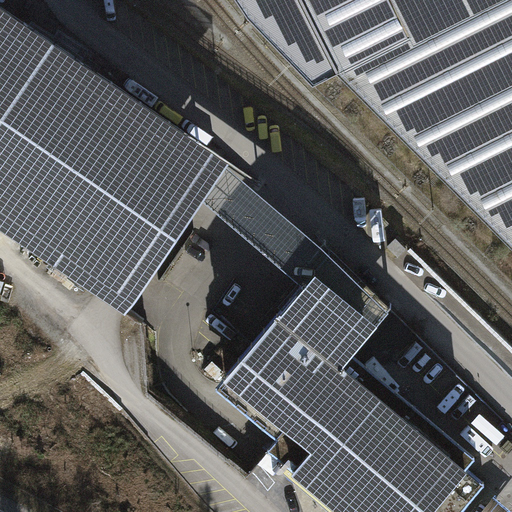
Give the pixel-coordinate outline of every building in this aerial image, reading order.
[(456,11),(450,0),(236,0),(248,16),(312,84),(339,70),(456,11)] [(511,0),(450,0),(456,11),(364,58),(339,70),(511,241),(511,0)] [(201,141),(0,5),(0,226),(97,293),(201,141)] [(227,159),(201,141),(97,293),(124,310),(227,159)] [(396,238),(388,246),(398,257),(406,249),(396,238)] [(331,249),(304,282),(367,334),(389,307),(331,249)] [(342,511),(459,511),(484,483),(465,467),(342,364),(352,353),(367,334),(304,282),(226,375),(287,426),(268,449),(342,511)] [(474,456),(352,353),(342,364),(465,467),(474,456)] [(342,511),(268,449),(252,469),(303,511),(342,511)] [(481,511),(510,511),(494,498),(481,511)]
